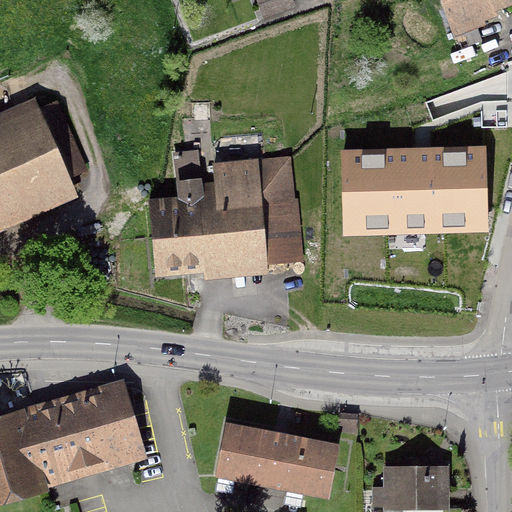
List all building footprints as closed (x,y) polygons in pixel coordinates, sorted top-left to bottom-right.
[(291,7),(288,0),(255,0),(262,17),(291,7)] [(470,15),(509,0),(438,0),(452,38),(476,30),(470,15)] [(37,113),(32,101),(0,115),(0,211),(68,181),(67,179),(83,172),(53,105),(37,113)] [(261,266),(300,261),(294,202),(289,202),(285,162),(212,169),(214,191),(198,193),(193,153),(174,156),(181,212),(148,215),(154,269),(261,259),(261,266)] [(115,391),(36,415),(0,425),(0,497),(135,458),(115,391)] [(337,431),(353,432),(354,421),(338,420),(337,431)] [(326,498),(335,448),(225,427),(216,477),(214,492),(231,495),(233,480),(285,490),(282,505),(299,508),(302,493),(326,498)] [(387,509),(441,509),(441,470),(387,470),(387,490),(373,489),(373,508),(387,508),(387,509)]
